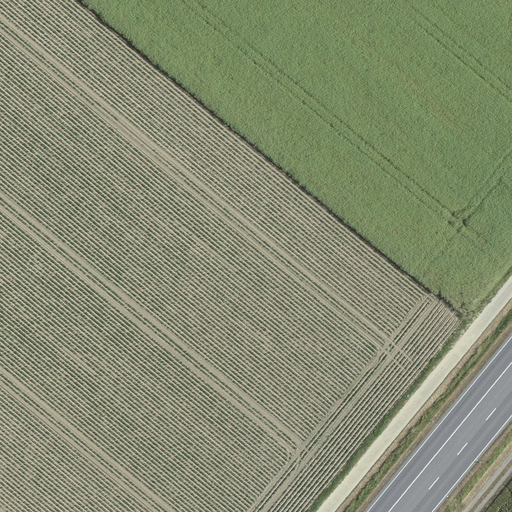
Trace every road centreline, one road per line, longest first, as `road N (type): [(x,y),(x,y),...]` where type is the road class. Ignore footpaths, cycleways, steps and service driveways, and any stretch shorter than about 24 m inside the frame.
road 1 (track): [(325,511),(511,285)]
road 2 (primary): [(511,376),(400,511)]
